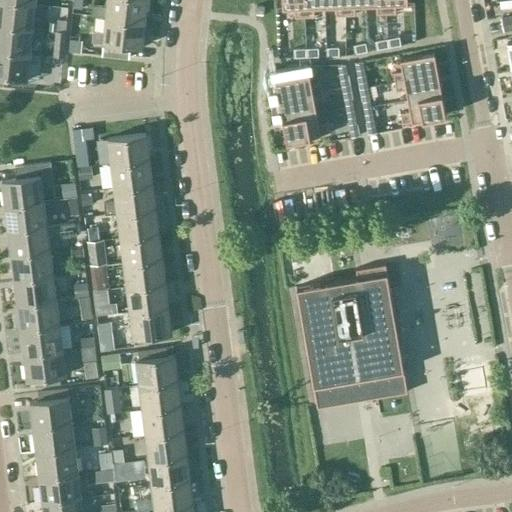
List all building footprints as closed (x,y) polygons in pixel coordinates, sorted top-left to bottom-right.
[(34,3),(0,0),(0,24),(32,28),(34,3)] [(145,0),(106,0),(106,5),(92,4),(91,14),(105,15),(105,16),(143,20),(145,0)] [(304,0),(283,0),(284,9),(297,9),(297,18),(305,18),(304,0)] [(324,0),(304,0),(305,18),(313,17),(313,8),(325,8),(324,0)] [(345,0),(324,0),(325,8),(337,7),(338,16),(346,16),(345,0)] [(365,0),(345,0),(346,16),(354,16),(353,7),(366,6),(365,0)] [(385,0),(365,0),(366,6),(378,6),(379,15),(386,15),(385,0)] [(406,0),(385,0),(386,15),(394,14),(394,5),(407,5),(406,0)] [(502,31),(511,29),(511,15),(499,18),(502,31)] [(143,20),(105,16),(102,42),(140,46),(143,20)] [(32,28),(0,24),(0,49),(29,53),(32,28)] [(387,38),(388,47),(400,45),(399,35),(387,38)] [(376,49),(388,47),(387,38),(375,40),(376,49)] [(355,53),(367,51),(365,42),(353,44),(355,53)] [(51,55),(60,56),(61,46),(52,45),(51,55)] [(338,46),(326,46),(326,56),(338,55),(338,46)] [(293,48),(293,57),(305,56),(305,47),(293,48)] [(317,56),(317,47),(305,47),(305,56),(317,56)] [(29,53),(0,49),(0,75),(26,78),(29,53)] [(429,73),(426,53),(394,59),(396,71),(387,72),(388,80),(429,73)] [(307,72),(275,78),(279,98),(320,90),(318,82),(309,84),(307,72)] [(429,73),(388,80),(390,88),(399,86),(401,99),(433,93),(429,73)] [(341,87),(350,86),(348,74),(339,75),(341,87)] [(359,88),(367,86),(365,74),(356,76),(359,88)] [(350,86),(341,87),(344,99),(352,97),(350,86)] [(369,98),(367,86),(359,88),(361,99),(369,98)] [(320,90),(279,98),(282,118),(314,112),(312,100),(321,98),(320,90)] [(436,113),(433,93),(401,99),(403,111),(394,113),(395,120),(436,113)] [(325,123),(316,124),(314,112),(282,118),(286,138),(327,130),(325,123)] [(365,121),(367,133),(376,131),(374,120),(365,121)] [(359,135),(357,123),(348,124),(350,136),(359,135)] [(110,163),(149,158),(145,133),(107,137),(110,163)] [(88,140),(74,141),(78,168),(91,167),(88,140)] [(114,188),(152,183),(149,158),(110,163),(114,188)] [(4,205),(43,200),(41,186),(49,185),(46,162),(14,166),(16,178),(1,179),(4,205)] [(117,213),(155,208),(152,183),(114,188),(115,200),(103,201),(105,214),(117,212),(117,213)] [(4,205),(7,230),(46,225),(43,200),(4,205)] [(120,237),(158,232),(155,208),(117,213),(120,237)] [(426,242),(422,218),(393,223),(375,226),(379,250),(398,247),(426,242)] [(46,225),(7,230),(11,255),(49,250),(47,237),(76,234),(74,221),(46,225)] [(161,257),(158,232),(120,237),(123,262),(161,257)] [(105,262),(102,239),(86,241),(89,264),(105,262)] [(84,260),(83,248),(73,249),(74,261),(84,260)] [(14,279),(52,275),(49,250),(11,255),(14,279)] [(164,282),(161,257),(123,262),(126,287),(164,282)] [(354,400),(407,391),(385,263),(355,268),(356,276),(296,286),(316,406),(354,400)] [(109,287),(105,264),(90,266),(93,289),(109,287)] [(17,304),(55,299),(52,275),(14,279),(17,304)] [(88,295),(87,282),(74,283),(76,296),(88,295)] [(167,307),(164,282),(126,287),(129,311),(167,307)] [(58,324),(55,299),(17,304),(20,329),(58,324)] [(116,312),(115,302),(94,305),(95,314),(116,312)] [(171,332),(167,307),(129,311),(132,337),(171,332)] [(61,349),(58,324),(20,329),(23,354),(61,349)] [(95,344),(94,334),(80,336),(81,346),(95,344)] [(114,348),(112,336),(100,337),(101,349),(114,348)] [(65,374),(61,349),(23,354),(26,379),(65,374)] [(135,359),(139,385),(177,380),(174,354),(135,359)] [(139,385),(142,409),(180,405),(177,380),(139,385)] [(29,401),(32,427),(71,422),(67,396),(29,401)] [(180,405),(142,409),(145,434),(183,430),(180,405)] [(32,427),(35,451),(74,447),(71,422),(32,427)] [(107,442),(105,430),(93,432),(94,444),(107,442)] [(145,434),(148,459),(186,454),(183,430),(145,434)] [(35,451),(38,476),(77,471),(74,447),(35,451)] [(114,467),(112,452),(96,454),(98,469),(114,467)] [(148,459),(151,484),(189,479),(186,454),(148,459)] [(77,471),(38,476),(41,501),(80,496),(77,471)] [(151,484),(154,508),(193,504),(189,479),(151,484)] [(81,511),(80,496),(41,501),(42,511),(81,511)] [(116,511),(116,503),(99,505),(100,511),(116,511)]
